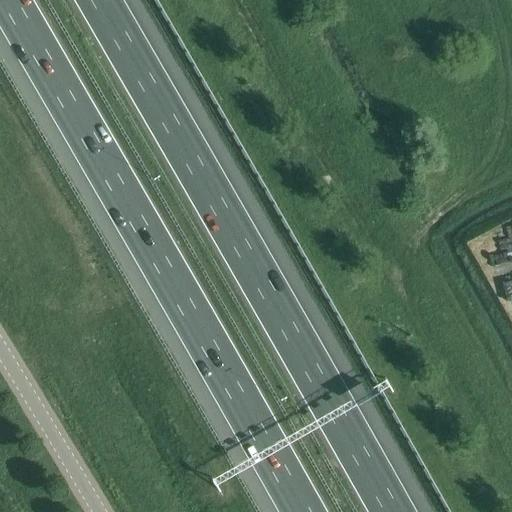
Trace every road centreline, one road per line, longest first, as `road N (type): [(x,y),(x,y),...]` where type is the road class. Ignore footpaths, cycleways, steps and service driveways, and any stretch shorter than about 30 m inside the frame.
road 1 (motorway): [(382,511),(89,0)]
road 2 (motorway): [(0,1),(293,511)]
road 3 (track): [(511,480),(421,315),(412,270),(417,238),(499,151),(510,99),(492,0)]
road 4 (secondary): [(97,511),(0,351)]
